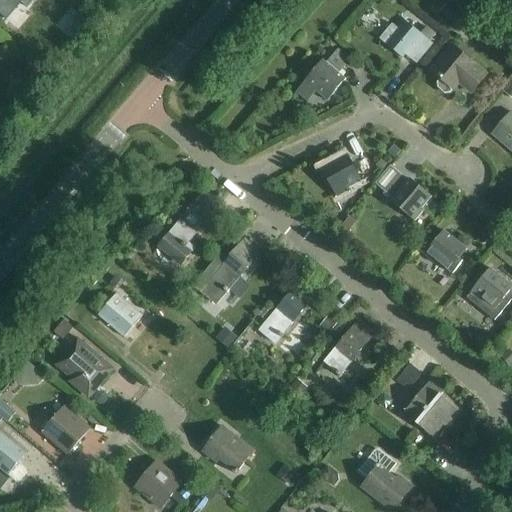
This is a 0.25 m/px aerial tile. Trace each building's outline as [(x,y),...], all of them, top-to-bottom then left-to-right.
[(451,0),(450,0),(440,12),(456,26),(467,14),(451,0)] [(417,65),(433,45),(401,18),(393,26),(392,25),(380,40),(402,59),(405,55),(417,65)] [(458,83),(471,93),(486,75),(452,47),(431,72),(441,80),(438,84),(439,88),(445,93),(449,93),(452,89),(453,90),(458,83)] [(345,80),(339,74),(351,60),(338,50),(326,64),(323,61),(296,93),(307,102),(316,92),(327,101),(345,80)] [(492,136),(511,152),(511,113),(492,136)] [(322,170),(337,197),(349,191),(348,188),(361,181),(347,157),(322,170)] [(410,180),(408,181),(391,167),(376,185),(393,199),(391,202),(414,222),(424,211),(421,209),(431,198),(410,180)] [(159,247),(181,265),(193,251),(187,245),(218,207),(203,194),(170,234),(159,247)] [(437,262),(449,272),(466,250),(444,232),(424,256),(435,265),(437,262)] [(240,278),(239,278),(260,252),(245,240),(219,270),(213,265),(194,288),(216,306),(237,280),(238,281),(240,278)] [(466,299),(494,322),(511,300),(511,286),(490,269),(466,299)] [(259,332),(275,345),(314,297),(299,284),(259,332)] [(99,316),(125,338),(143,317),(117,295),(99,316)] [(73,329),(65,321),(54,333),(63,340),(73,329)] [(324,363),(339,376),(373,336),(357,323),(324,363)] [(70,382),(89,397),(112,370),(78,341),(57,365),(73,379),(70,382)] [(402,375),(390,389),(403,400),(415,385),(402,375)] [(403,414),(433,438),(457,409),(441,396),(443,393),(430,382),(403,414)] [(0,413),(8,420),(14,413),(0,401),(0,413)] [(43,433),(68,455),(90,430),(64,408),(43,433)] [(0,469),(16,483),(20,482),(28,473),(27,470),(19,463),(26,455),(0,432),(0,469)] [(236,473),(254,452),(229,432),(223,440),(216,434),(202,452),(217,463),(219,460),(236,473)] [(398,476),(396,479),(389,474),(397,464),(379,450),(376,451),(359,472),(368,480),(361,488),(386,508),(392,500),(399,505),(413,488),(398,476)] [(135,488),(161,509),(182,483),(157,462),(135,488)] [(278,476),(293,488),(301,477),(286,465),(278,476)] [(328,466),(320,476),(334,487),(339,481),(339,474),(328,466)]
